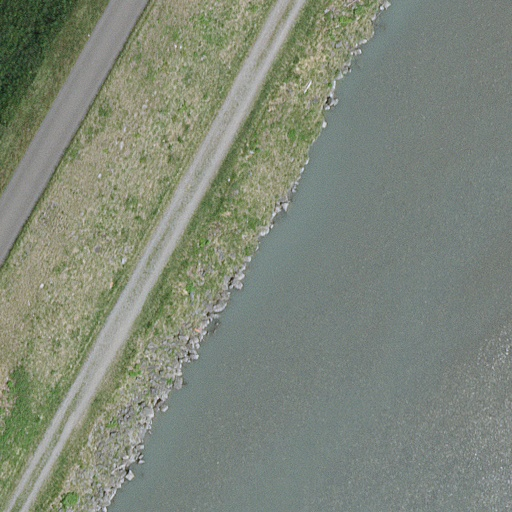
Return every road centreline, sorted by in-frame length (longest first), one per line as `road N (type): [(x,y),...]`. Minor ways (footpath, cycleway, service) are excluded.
road 1 (track): [(298,0),(15,511)]
road 2 (track): [(133,0),(0,239)]
